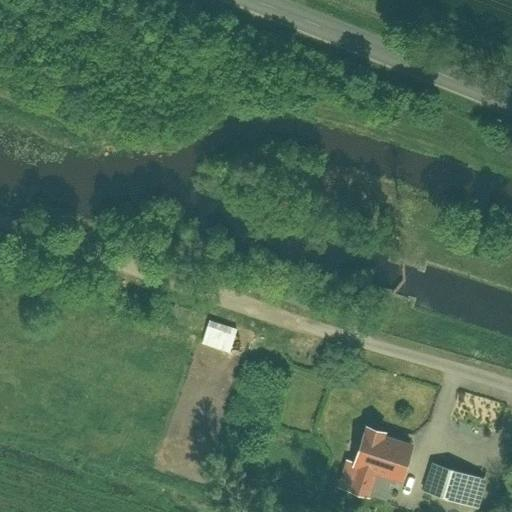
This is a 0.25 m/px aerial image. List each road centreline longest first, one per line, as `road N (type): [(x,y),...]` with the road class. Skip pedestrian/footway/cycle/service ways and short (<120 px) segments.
road 1 (unclassified): [(0,221),(365,346)]
road 2 (tertiary): [(511,103),(254,0)]
road 3 (unclassified): [(511,390),(365,346)]
